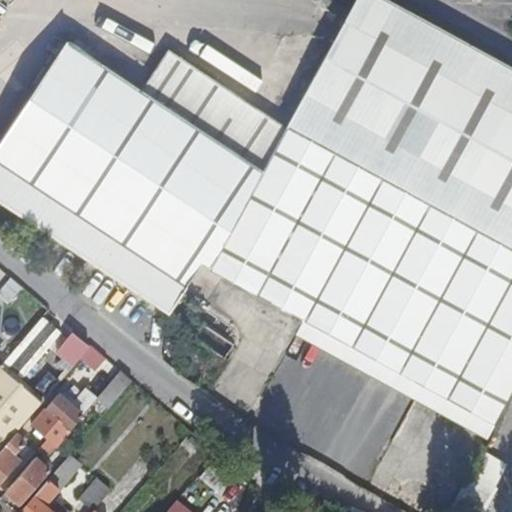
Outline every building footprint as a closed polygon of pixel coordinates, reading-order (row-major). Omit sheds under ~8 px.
[(67,42),(0,143),(0,204),(168,314),(200,266),(491,426),(511,386),(511,71),(380,0),(355,0),(354,2),(284,129),(167,51),(141,89),(67,42)] [(0,298),(7,305),(22,286),(0,266),(0,298)] [(212,305),(201,319),(233,342),(243,327),(212,305)] [(56,351),(72,364),(90,344),(74,330),(56,351)] [(40,402),(0,367),(0,449),(19,428),(40,402)] [(29,426),(53,447),(79,417),(95,398),(84,388),(67,407),(55,396),(29,426)] [(151,440),(170,455),(180,443),(190,432),(172,416),(151,440)] [(23,431),(19,428),(0,449),(0,482),(18,461),(12,456),(23,443),(17,438),(23,431)] [(180,443),(191,452),(201,441),(190,432),(180,443)] [(183,483),(212,451),(201,441),(191,452),(172,474),(183,483)] [(455,511),(458,511),(482,511),(505,463),(482,453),(455,511)] [(76,466),(66,457),(59,466),(69,474),(76,466)] [(47,471),(33,459),(4,493),(18,505),(47,471)] [(46,480),(56,489),(69,474),(59,466),(46,480)] [(112,500),(124,509),(143,487),(132,477),(112,500)] [(65,511),(49,498),(56,489),(46,480),(18,511),(65,511)] [(80,500),(92,510),(103,497),(109,491),(96,480),(80,500)] [(246,504),(254,511),(260,511),(263,503),(254,496),(246,504)] [(113,511),(116,508),(103,497),(92,510),(90,511),(113,511)] [(272,511),(263,503),(260,511),(272,511)]
